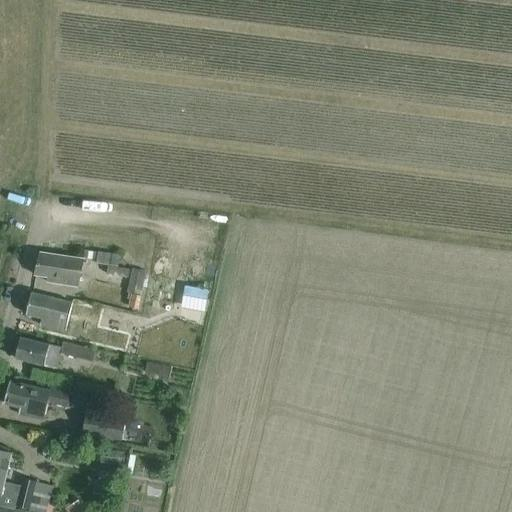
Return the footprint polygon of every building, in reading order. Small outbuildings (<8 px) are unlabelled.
[(83,255),(97,257),(96,259),(119,263),(121,253),(98,249),(98,250),(84,247),(83,255)] [(47,280),(77,285),(82,256),(41,249),(35,274),(48,276),(47,280)] [(106,272),(128,277),(130,267),(107,263),(106,272)] [(131,306),(139,307),(146,270),(132,267),(127,290),(133,291),(131,306)] [(41,324),(60,329),(68,331),(73,307),(98,313),(100,304),(73,298),(72,302),(31,292),(26,313),(42,317),(41,324)] [(196,299),(192,322),(203,324),(207,301),(196,299)] [(102,330),(91,328),(89,340),(100,342),(102,330)] [(21,336),(15,357),(35,362),(55,367),(59,352),(75,355),(93,360),(96,349),(77,344),(62,340),(61,346),(40,341),(21,336)] [(171,366),(147,360),(144,369),(169,375),(171,366)] [(33,367),(30,377),(68,386),(71,376),(33,367)] [(10,380),(4,402),(20,406),(19,413),(38,417),(42,418),(43,417),(47,401),(67,406),(70,390),(51,385),(50,390),(29,385),(10,380)] [(127,418),(87,412),(84,434),(123,440),(127,418)] [(0,504),(13,507),(15,508),(16,505),(30,508),(37,479),(21,475),(18,487),(2,483),(11,452),(0,449),(0,504)]
